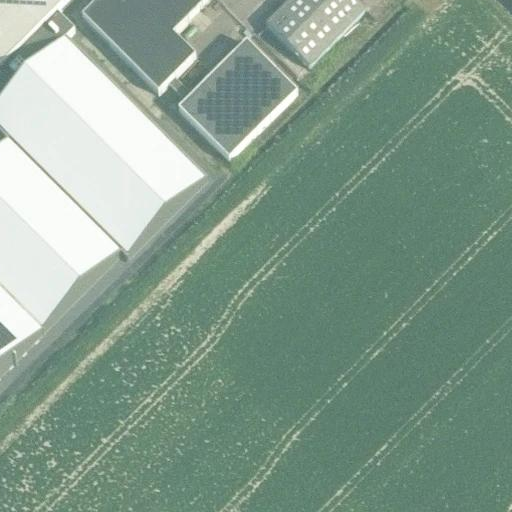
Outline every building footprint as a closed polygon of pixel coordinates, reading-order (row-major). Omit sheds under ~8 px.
[(0,0),(0,88),(3,91),(66,27),(63,24),(57,18),(75,0),(0,0)] [(511,511),(511,60),(452,0),(441,0),(37,402),(146,511),(511,511)] [(213,0),(104,0),(82,22),(159,99),(168,89),(186,107),(179,115),(229,166),(297,98),(247,47),(193,101),(175,82),(196,62),(174,40),(213,0)] [(309,72),(365,15),(350,0),(295,0),(266,30),(309,72)] [(0,379),(121,258),(127,264),(207,184),(66,44),(73,36),(75,35),(66,27),(3,91),(0,88),(0,136),(8,145),(0,153),(0,379)]
